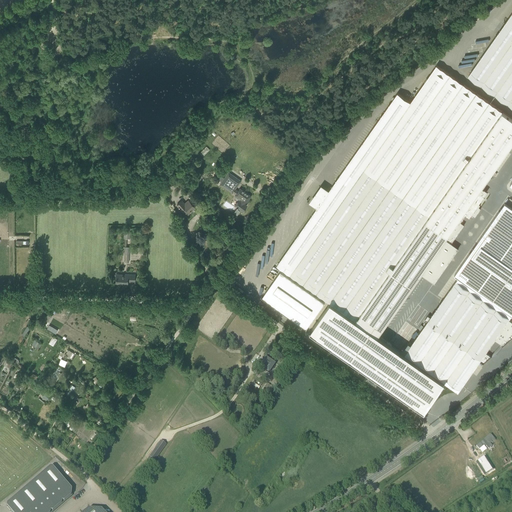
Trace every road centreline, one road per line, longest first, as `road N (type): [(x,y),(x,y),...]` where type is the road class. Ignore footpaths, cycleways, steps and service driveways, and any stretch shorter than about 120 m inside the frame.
road 1 (track): [(81,471),(214,283)]
road 2 (unclassified): [(433,435),(257,311)]
road 3 (residential): [(0,295),(132,302)]
road 4 (track): [(97,487),(0,407)]
